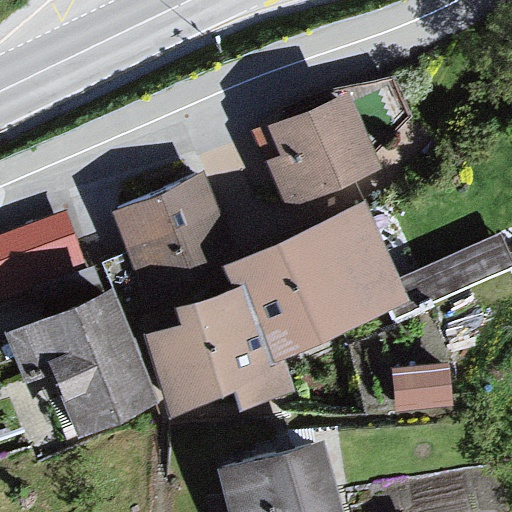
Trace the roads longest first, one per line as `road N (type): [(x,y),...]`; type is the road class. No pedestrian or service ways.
road 1 (residential): [(0,205),(400,51),(482,0)]
road 2 (secondary): [(0,92),(191,0)]
